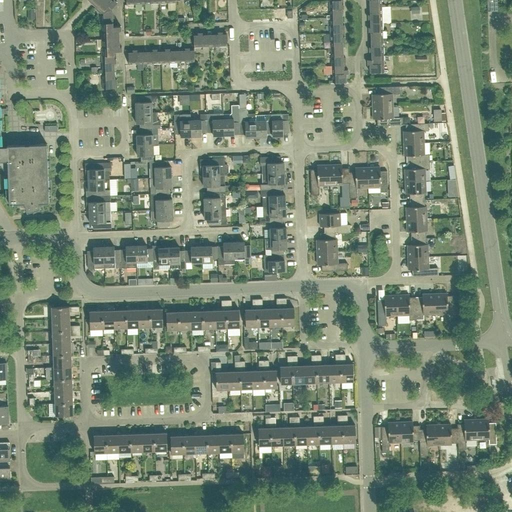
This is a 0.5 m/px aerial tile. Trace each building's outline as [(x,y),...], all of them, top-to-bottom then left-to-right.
[(114,0),(112,0),(112,1),(111,0),(86,0),(92,5),(101,13),(101,14),(99,14),(100,31),(101,31),(102,47),(100,47),(101,64),(103,64),(103,70),(99,70),(99,74),(103,73),(103,80),(102,80),(102,88),(115,88),(115,83),(117,83),(117,79),(115,79),(114,63),(116,63),(116,59),(114,59),(114,51),(122,51),(121,47),(119,47),(119,30),(121,30),(121,26),(113,26),(112,8),(111,8),(117,2),(114,0)] [(342,17),(341,9),(343,9),(343,4),(341,4),(341,0),(338,0),(328,0),(329,9),(330,9),(330,15),(326,15),(327,17),(342,17)] [(487,0),(487,11),(495,10),(495,0),(487,0)] [(408,10),(423,10),(424,2),(408,1),(408,10)] [(368,19),(370,19),(370,23),(383,23),(383,14),(381,14),(381,8),(385,8),(385,6),(370,7),(370,15),(368,15),(368,19)] [(344,24),(342,24),(342,17),(327,17),(327,19),(330,19),(331,25),(329,25),(329,33),(342,33),(342,29),(344,29),(344,24)] [(369,32),(371,32),(371,39),(386,39),(386,37),(382,37),(382,31),(383,31),(383,23),(370,23),(371,27),(369,27),(369,32)] [(211,50),(212,50),(212,46),(218,46),(218,47),(227,47),(227,34),(222,34),(222,32),(218,32),(218,35),(210,35),(211,50)] [(210,35),(202,35),(202,33),(198,33),(198,35),(194,35),(194,48),(203,48),(203,46),(209,46),(209,50),(211,50),(210,35)] [(344,37),(342,37),(342,33),(329,33),(330,42),(331,42),(331,48),(328,48),(328,50),(343,49),(342,41),(345,41),(344,37)] [(369,52),(371,52),(372,56),(384,55),(384,47),(383,47),(382,41),(386,41),(386,39),(371,39),(371,47),(369,47),(369,52)] [(327,56),(328,46),(319,46),(319,56),(327,56)] [(178,66),(180,66),(180,62),(186,62),(186,63),(194,63),(194,50),(190,50),(189,48),(185,49),(185,51),(177,51),(178,66)] [(162,64),(170,64),(170,62),(176,62),(176,66),(178,66),(177,51),(169,51),(169,49),(165,49),(165,51),(161,51),(162,64)] [(345,57),(343,57),(343,49),(328,50),(328,51),(332,51),(332,57),(330,57),(331,66),(343,65),(343,61),(345,61),(345,57)] [(137,50),(133,50),(133,52),(128,53),(129,65),(137,65),(137,64),(143,63),(144,67),(145,67),(145,52),(137,52),(137,50)] [(161,51),(157,52),(157,50),(153,50),(153,52),(145,52),(145,67),(147,67),(147,63),(153,63),(153,65),(162,64),(161,51)] [(367,60),(367,64),(370,64),(370,72),(387,72),(387,70),(383,70),(383,66),(385,66),(384,55),(372,56),(372,60),(367,60)] [(348,69),(343,70),(343,65),(331,66),(331,76),(332,76),(333,81),(329,81),(329,83),(346,82),(346,74),(348,74),(348,69)] [(86,80),(94,79),(93,70),(86,71),(86,80)] [(393,106),(392,94),(402,94),(402,86),(376,87),(376,94),(372,94),(372,106),(393,106)] [(151,102),(151,96),(138,96),(139,102),(135,102),(136,113),(152,112),(151,102)] [(246,108),(246,104),(239,104),(239,105),(239,108),(240,134),(245,134),(246,137),(256,137),(256,121),(255,115),(248,115),(246,108)] [(234,135),(234,134),(240,134),(239,108),(239,105),(231,105),(231,113),(230,114),(230,119),(223,119),(223,135),(234,135)] [(372,106),(373,119),(377,119),(377,126),(403,125),(403,124),(403,117),(393,117),(393,106),(372,106)] [(140,129),(152,128),(160,128),(160,120),(157,120),(157,112),(152,112),(136,113),(136,123),(139,123),(140,129)] [(213,132),(213,135),(223,135),(223,119),(223,113),(206,114),(207,132),(213,132)] [(174,114),(175,134),(180,133),(180,137),(191,136),(190,120),(180,121),(180,114),(174,114)] [(202,136),(201,133),(207,132),(206,114),(200,114),(200,120),(190,120),(191,136),(202,136)] [(256,137),(267,137),(267,133),(272,133),(272,120),(272,114),(255,115),(256,121),(256,137)] [(272,133),(272,136),(283,136),(283,133),(289,133),(288,114),(282,114),(282,120),(272,120),(272,133)] [(428,123),(403,124),(403,125),(407,124),(407,131),(403,131),(404,143),(424,143),(424,131),(428,131),(428,123)] [(137,145),(153,145),(159,144),(158,134),(152,134),(152,128),(140,129),(140,135),(136,135),(137,145)] [(404,143),(404,156),(407,155),(407,162),(430,161),(429,154),(424,154),(424,143),(404,143)] [(49,203),(47,158),(47,144),(8,145),(0,145),(0,163),(6,169),(8,169),(9,204),(24,204),(26,209),(27,212),(39,209),(40,209),(40,205),(40,203),(49,203)] [(141,162),(153,161),(153,155),(153,145),(137,145),(137,156),(141,156),(141,162)] [(280,162),(280,157),(260,157),(260,165),(262,165),(262,174),(284,173),(284,162),(280,162)] [(203,176),(224,175),(224,174),(226,174),(228,172),(228,167),(226,164),(224,165),(224,159),(202,159),(203,165),(203,176)] [(171,177),(171,166),(167,166),(167,161),(155,161),(155,162),(150,162),(150,178),(171,177)] [(407,162),(407,169),(404,169),(405,181),(425,180),(425,169),(430,169),(430,161),(407,162)] [(111,163),(91,163),(88,163),(88,169),(88,180),(109,179),(109,170),(111,170),(111,163)] [(330,185),(342,185),(342,183),(349,183),(349,172),(349,168),(342,168),(342,164),(329,165),(330,185)] [(329,165),(317,165),(317,169),(310,169),(311,195),(319,195),(318,185),(330,185),(329,165)] [(367,167),(355,168),(355,172),(349,172),(349,183),(349,198),(357,198),(356,188),(368,188),(367,167)] [(368,188),(380,187),(380,192),(388,192),(387,171),(380,171),(380,167),(367,167),(368,188)] [(281,184),(284,183),(284,173),(262,174),(263,184),(260,184),(260,190),(281,189),(281,184)] [(203,186),(207,186),(207,192),(219,191),(225,191),(229,191),(229,185),(225,185),(224,175),(203,176),(203,186)] [(171,188),(171,177),(150,178),(151,194),(168,193),(168,188),(171,188)] [(88,180),(88,190),(92,190),(92,196),(110,195),(109,179),(88,180)] [(241,188),(252,187),(252,180),(240,181),(241,188)] [(405,181),(405,194),(409,193),(410,200),(424,200),(424,193),(426,193),(425,180),(405,181)] [(285,195),(281,195),(281,189),(260,190),(261,196),(262,196),(263,206),(285,205),(285,195)] [(225,197),(225,191),(219,191),(207,192),(207,198),(204,198),(204,208),(226,207),(225,197)] [(168,199),(168,193),(151,194),(151,210),(172,210),(172,199),(168,199)] [(92,196),(92,202),(89,202),(89,212),(111,212),(110,195),(92,196)] [(410,200),(410,207),(406,207),(406,219),(427,218),(426,206),(425,206),(424,200),(410,200)] [(282,216),(286,216),(285,205),(263,206),(263,217),(260,217),(260,222),(270,222),(282,222),(282,216)] [(204,208),(204,219),(208,219),(208,225),(226,224),(226,207),(204,208)] [(169,220),(173,220),(172,210),(151,210),(152,221),(157,221),(157,226),(169,226),(169,220)] [(93,228),(106,228),(111,228),(111,212),(89,212),(90,223),(93,223),(93,228)] [(335,233),(350,232),(350,225),(340,225),(340,213),(319,213),(320,226),(324,226),(324,232),(324,233),(335,232),(335,233)] [(406,219),(407,232),(411,231),(411,238),(426,238),(426,231),(427,231),(427,218),(406,219)] [(282,222),(270,222),(270,228),(270,238),(286,238),(286,227),(283,227),(282,222)] [(337,251),(337,239),(335,239),(335,233),(335,232),(324,233),(324,232),(320,233),(320,240),(316,240),(317,252),(337,251)] [(271,249),(271,255),(284,254),(283,248),(287,248),(286,238),(270,238),(271,249)] [(411,238),(411,245),(407,245),(408,257),(428,257),(428,244),(426,244),(426,238),(411,238)] [(235,258),(234,258),(234,242),(223,243),(223,246),(217,246),(218,258),(218,264),(236,264),(235,258)] [(245,258),(250,257),(250,245),(244,245),(244,242),(234,242),(234,258),(235,258),(245,258)] [(136,246),(137,267),(153,267),(152,248),(147,249),(147,245),(136,246)] [(104,268),(121,267),(120,250),(114,250),(114,246),(104,247),(104,268)] [(121,268),(137,267),(136,246),(126,246),(126,249),(120,250),(121,267),(121,268)] [(191,250),(185,250),(185,263),(191,262),(191,263),(202,262),(201,246),(191,247),(191,250)] [(212,246),(201,246),(202,262),(202,269),(212,268),(212,259),(218,258),(217,246),(212,246)] [(93,247),(93,250),(87,251),(88,269),(104,268),(104,247),(93,247)] [(152,248),(153,267),(153,270),(169,269),(169,247),(158,248),(152,248)] [(186,268),(185,263),(185,250),(179,250),(179,247),(169,247),(169,269),(186,268)] [(317,252),(317,264),(321,264),(321,271),(347,270),(347,263),(337,263),(337,251),(317,252)] [(284,260),(284,254),(271,255),(264,255),(264,271),(284,271),(284,260)] [(408,257),(408,270),(412,269),(412,276),(438,275),(438,268),(428,268),(428,257),(408,257)] [(447,318),(455,318),(454,295),(447,296),(447,293),(434,294),(435,314),(447,313),(447,318)] [(397,315),(409,315),(409,320),(416,320),(416,297),(409,297),(409,294),(396,295),(397,315)] [(416,320),(424,319),(423,314),(435,314),(434,294),(422,294),(422,297),(416,297),(416,320)] [(377,300),(378,325),(386,325),(385,316),(397,315),(396,295),(384,295),(384,299),(377,300)] [(257,299),(252,299),(252,309),(245,309),(246,327),(258,326),(257,309),(257,305),(257,299)] [(51,307),(52,319),(70,319),(69,306),(51,307)] [(294,325),(294,307),(281,308),(282,326),(294,325)] [(269,308),(257,309),(258,326),(270,326),(269,308)] [(281,308),(269,308),(270,326),(282,326),(281,308)] [(126,327),(138,327),(138,309),(126,310),(126,327)] [(138,309),(138,327),(150,327),(150,309),(138,309)] [(163,326),(162,309),(150,309),(150,327),(163,326)] [(102,311),(102,328),(114,328),(114,310),(102,311)] [(114,328),(126,327),(126,310),(114,310),(114,328)] [(227,310),(215,311),(215,328),(227,328),(227,310)] [(240,328),(239,310),(227,310),(227,328),(240,328)] [(89,311),(90,329),(102,328),(102,311),(89,311)] [(179,312),(179,329),(191,329),(191,311),(179,312)] [(191,311),(191,329),(203,329),(203,311),(191,311)] [(203,329),(215,328),(215,311),(203,311),(203,329)] [(166,312),(167,330),(179,329),(179,312),(166,312)] [(52,331),(70,331),(70,319),(52,319),(52,331)] [(52,331),(53,343),(70,343),(70,331),(52,331)] [(244,337),(245,349),(257,349),(257,341),(249,342),(248,336),(244,337)] [(71,355),(70,343),(53,343),(53,355),(71,355)] [(71,367),(71,355),(53,355),(54,367),(71,367)] [(353,381),(353,363),(340,364),(341,382),(353,381)] [(317,382),(329,382),(328,364),(316,365),(317,382)] [(340,364),(328,364),(329,382),(341,382),(340,364)] [(304,365),(292,366),(293,383),(305,383),(304,365)] [(316,365),(304,365),(305,383),(317,382),(316,365)] [(281,384),(293,383),(292,366),(280,366),(281,384)] [(54,379),(72,379),(71,367),(54,367),(54,379)] [(264,370),(252,371),(252,388),(264,388),(264,370)] [(277,387),(276,370),(264,370),(264,388),(277,387)] [(216,390),(229,389),(228,371),(216,372),(216,390)] [(240,371),(228,371),(229,389),(240,389),(240,371)] [(240,389),(252,388),(252,371),(240,371),(240,389)] [(72,391),(72,379),(54,379),(54,391),(72,391)] [(73,402),(72,391),(54,391),(55,403),(73,402)] [(8,406),(7,393),(8,406),(0,406),(0,423),(9,423),(8,406)] [(55,416),(73,415),(73,402),(55,403),(55,416)] [(458,443),(458,450),(465,449),(465,440),(477,439),(476,419),(464,420),(464,424),(457,424),(457,428),(458,443)] [(477,439),(489,439),(489,444),(496,444),(495,422),(489,423),(488,419),(476,419),(477,439)] [(401,442),(413,442),(413,440),(420,440),(419,429),(420,429),(420,425),(413,425),(412,421),(400,422),(401,442)] [(388,426),(381,426),(382,452),(390,452),(389,443),(401,442),(400,422),(388,422),(388,426)] [(355,442),(355,424),(342,425),(343,443),(355,442)] [(420,440),(420,455),(428,455),(427,445),(439,445),(438,424),(426,425),(426,429),(420,429),(419,429),(420,440)] [(439,445),(451,444),(451,443),(458,443),(457,428),(451,428),(451,424),(438,424),(439,445)] [(319,443),(331,443),(330,425),(318,426),(319,443)] [(342,425),(330,425),(331,443),(343,443),(342,425)] [(295,444),(307,444),(306,426),(295,427),(295,444)] [(318,426),(306,426),(307,444),(319,443),(318,426)] [(283,427),(271,428),(271,445),(283,445),(283,427)] [(295,427),(283,427),(283,445),(295,444),(295,427)] [(259,446),(271,445),(271,428),(258,428),(259,446)] [(131,451),(143,451),(142,433),(130,434),(131,451)] [(143,451),(155,451),(154,433),(142,433),(143,451)] [(167,450),(166,433),(154,433),(155,451),(167,450)] [(231,434),(231,451),(232,457),(244,457),(243,433),(231,434)] [(107,452),(119,452),(118,434),(106,435),(107,452)] [(119,452),(131,451),(130,434),(118,434),(119,452)] [(207,452),(219,452),(219,434),(207,435),(207,452)] [(219,452),(231,451),(231,434),(219,434),(219,452)] [(94,435),(94,453),(107,452),(106,435),(94,435)] [(183,436),(184,453),(196,453),(195,435),(183,436)] [(196,453),(207,452),(207,435),(195,435),(196,453)] [(170,436),(171,454),(184,453),(183,436),(170,436)] [(9,442),(0,442),(0,461),(8,461),(10,461),(10,452),(8,452),(8,442),(9,442)] [(0,480),(11,480),(10,471),(9,471),(8,461),(0,461),(0,480)] [(271,468),(261,468),(262,478),(271,477),(271,468)]
